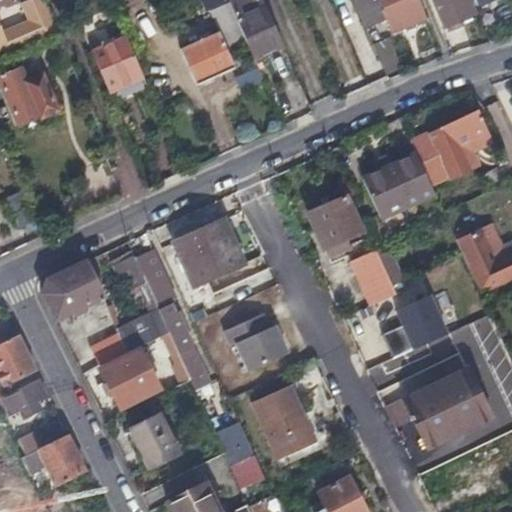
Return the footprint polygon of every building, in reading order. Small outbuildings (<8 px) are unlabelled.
[(227,0),(240,28),(254,59),(283,45),(262,0),(227,0)] [(354,0),(366,26),(383,19),(388,31),(428,16),(421,0),(354,0)] [(435,0),(446,26),(476,14),(469,0),(435,0)] [(220,32),(200,41),(180,50),(196,85),(235,67),(220,32)] [(92,52),(109,92),(143,77),(125,36),(92,52)] [(40,67),(31,71),(22,75),(20,70),(0,78),(0,80),(20,130),(60,113),(40,67)] [(415,153),(430,184),(470,166),(461,146),(488,134),(489,133),(479,111),(410,142),(415,153)] [(493,144),(488,134),(461,146),(470,166),(477,162),(474,153),(493,144)] [(430,184),(415,153),(387,166),(382,156),(365,163),(370,173),(357,179),(375,217),(433,191),(430,184)] [(110,168),(124,203),(143,195),(129,160),(110,168)] [(22,226),(37,220),(26,192),(11,198),(22,226)] [(346,196),(327,205),(308,213),(328,258),(351,248),(347,240),(362,233),(346,196)] [(221,216),(196,227),(172,239),(193,283),(242,258),(221,216)] [(492,226),(482,230),(496,260),(511,251),(511,246),(510,242),(501,246),(492,226)] [(511,275),(511,251),(496,260),(482,230),(457,242),(479,291),(511,275)] [(349,254),(361,280),(373,306),(377,303),(382,312),(400,303),(373,243),(349,254)] [(163,307),(170,304),(178,300),(163,270),(158,271),(149,250),(135,256),(146,280),(148,279),(163,307)] [(119,262),(125,275),(131,287),(145,281),(133,256),(119,262)] [(42,293),(49,306),(55,320),(102,298),(87,261),(46,279),(42,293)] [(381,334),(390,359),(447,339),(431,295),(390,310),(397,329),(381,334)] [(169,318),(176,335),(182,352),(194,348),(180,314),(169,318)] [(264,314),(225,332),(231,346),(236,344),(249,372),(289,355),(277,327),(271,329),(264,314)] [(170,332),(166,324),(163,317),(131,332),(138,347),(170,332)] [(37,369),(19,333),(0,343),(0,373),(6,385),(37,369)] [(125,347),(128,346),(130,345),(124,333),(91,349),(99,365),(128,352),(125,347)] [(101,368),(111,388),(121,408),(159,390),(139,350),(101,368)] [(451,416),(484,401),(470,370),(437,385),(451,416)] [(10,413),(49,394),(40,375),(1,396),(10,413)] [(291,385),(272,394),(253,403),(278,460),(318,442),(291,385)] [(419,430),(451,416),(437,385),(405,399),(419,430)] [(484,401),(451,416),(419,430),(427,450),(493,420),(484,401)] [(132,432),(142,452),(153,473),(183,458),(163,418),(132,432)] [(215,432),(223,448),(230,464),(254,453),(239,421),(215,432)] [(26,454),(40,447),(33,432),(19,440),(26,454)] [(86,469),(68,432),(40,447),(26,454),(21,456),(30,473),(47,464),(58,484),(86,469)] [(326,505),(319,509),(313,511),(368,511),(349,476),(319,491),(326,505)] [(166,500),(171,511),(221,511),(206,480),(166,500)] [(249,505),(252,511),(269,511),(263,498),(249,505)]
